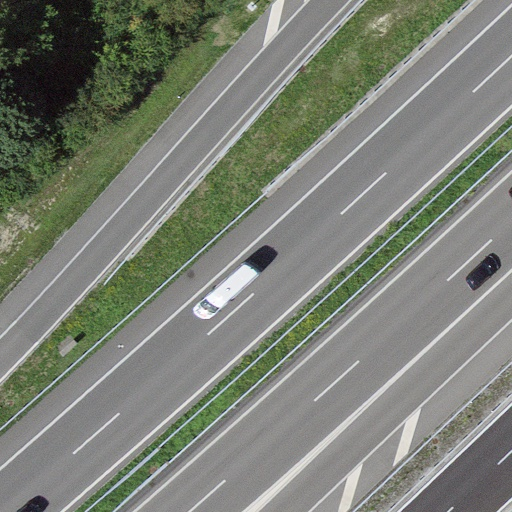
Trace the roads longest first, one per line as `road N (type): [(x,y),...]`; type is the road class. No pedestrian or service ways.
road 1 (motorway): [(511,55),(6,511)]
road 2 (motorway): [(335,0),(0,364)]
road 3 (motorway): [(194,511),(511,230)]
road 4 (motorway): [(286,511),(511,298)]
